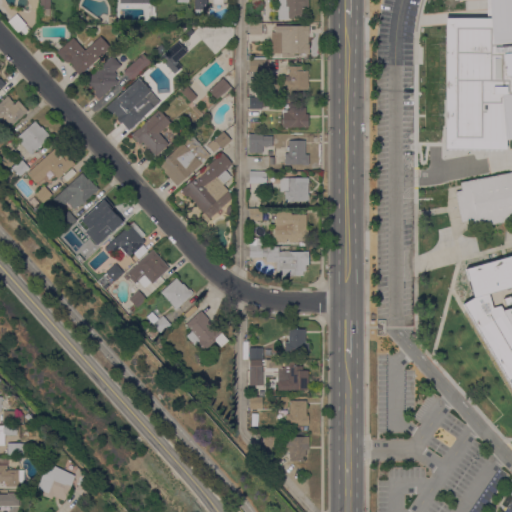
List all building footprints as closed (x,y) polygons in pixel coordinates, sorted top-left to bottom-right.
[(29,0),(38,0),(38,9),(38,11),(30,11),(30,7),(29,7),(29,0)] [(38,0),(50,0),(50,15),(48,15),(48,16),(44,16),(44,19),(39,19),(39,9),(38,9),(38,0)] [(207,0),(207,9),(199,9),(199,14),(196,14),(196,11),(195,11),(195,0),(207,0)] [(277,1),(279,1),(279,0),(308,0),(308,8),(303,8),(303,18),(288,18),(288,19),(277,19),(277,1)] [(511,139),(504,140),(503,149),(442,149),(444,18),(487,18),(485,0),(511,0),(511,139)] [(11,21),(17,15),(31,31),(25,36),(11,21)] [(262,24),(262,35),(249,35),(249,24),(262,24)] [(309,26),(308,54),(294,54),(294,58),(281,57),(281,53),(271,53),(271,32),(274,32),(274,26),(309,26)] [(70,67),(72,65),(69,62),(68,62),(67,62),(64,61),(56,52),(72,37),(84,50),(100,36),(110,48),(78,76),(70,67)] [(178,42),(187,52),(177,61),(182,67),(174,74),(160,58),(178,42)] [(161,45),(165,50),(159,55),(155,51),(161,45)] [(143,54),(151,63),(131,81),(123,72),(143,54)] [(83,82),(112,56),(121,66),(114,72),(118,76),(115,78),(118,82),(98,100),(83,82)] [(249,60),(254,60),(254,57),(266,57),(266,60),(268,60),(268,61),(268,72),(249,72),(249,61),(249,60)] [(307,83),(308,83),(308,91),(285,91),(285,80),(288,80),(288,66),(302,66),(302,70),(308,71),(307,83)] [(129,130),(121,123),(120,124),(116,120),(118,118),(114,113),(111,115),(105,108),(138,78),(160,102),(129,130)] [(216,99),(209,91),(223,78),(230,87),(216,99)] [(179,90),(185,85),(196,97),(190,103),(179,90)] [(10,127),(3,119),(0,122),(0,102),(7,96),(14,104),(18,101),(27,111),(10,127)] [(268,98),(268,107),(262,107),(262,109),(258,109),(258,111),(253,111),(253,109),(249,109),(249,98),(268,98)] [(159,110),(165,117),(166,116),(169,119),(168,120),(170,123),(159,133),(168,144),(153,158),(145,149),(147,147),(142,142),(139,144),(131,135),(159,110)] [(283,128),(283,126),(280,125),(281,120),(283,119),(283,110),(305,110),(305,114),(308,114),(308,128),(283,128)] [(40,127),(41,127),(50,137),(31,155),(16,139),(35,121),(40,127)] [(223,131),(231,141),(221,149),(220,147),(213,153),(207,145),(223,131)] [(201,164),(202,164),(176,186),(163,171),(164,170),(157,162),(163,157),(165,159),(192,135),(210,156),(201,164)] [(249,135),(271,135),(271,146),(262,145),(262,146),(249,146),(249,135)] [(305,155),(308,155),(308,165),(303,165),(292,164),(292,165),(285,165),(285,154),(288,154),(288,151),(287,151),(287,147),(288,147),(288,140),(305,141),(305,155)] [(58,179),(50,170),(46,174),(46,175),(36,184),(27,174),(57,146),(74,164),(58,179)] [(222,153),(232,164),(225,170),(231,177),(222,185),(230,194),(230,198),(231,199),(205,223),(194,211),(198,207),(188,196),(187,197),(181,191),(222,153)] [(11,167),(21,159),(29,168),(19,177),(11,167)] [(511,220),(468,229),(466,221),(459,222),(454,192),(460,190),(458,182),(511,171),(511,220)] [(267,172),(267,183),(249,183),(249,172),(267,172)] [(82,174),(87,180),(88,179),(95,186),(98,189),(85,201),(86,202),(83,205),(82,204),(78,207),(77,206),(74,209),(67,202),(61,208),(53,199),(82,174)] [(308,178),(308,179),(309,179),(309,184),(308,184),(308,195),(309,195),(309,200),(308,200),(308,202),(285,202),(285,191),(279,191),(279,178),(308,178)] [(42,204),(34,194),(44,186),(52,195),(42,204)] [(103,199),(111,208),(110,209),(114,214),(115,214),(122,222),(97,245),(78,224),(82,221),(81,220),(103,199)] [(233,206),(234,215),(228,215),(226,213),(226,209),(229,206),(233,206)] [(262,221),(249,221),(249,209),(262,209),(262,221)] [(77,220),(66,229),(58,220),(68,211),(77,220)] [(291,211),(291,214),(306,214),(306,230),(308,230),(308,239),(297,239),(297,243),(289,243),(289,239),(287,239),(287,242),(276,242),(276,240),(274,240),(274,213),(275,213),(275,211),(291,211)] [(130,225),(145,242),(129,257),(127,254),(121,259),(114,252),(110,256),(104,249),(130,225)] [(249,238),(262,238),(262,246),(249,246),(249,238)] [(138,259),(133,254),(143,245),(148,250),(138,259)] [(278,247),(278,252),(309,252),(309,265),(306,265),(306,272),(303,272),(303,277),(282,277),(282,275),(276,275),(276,262),(266,262),(266,258),(249,258),(249,246),(262,246),(278,247)] [(152,250),(169,268),(152,284),(150,282),(144,288),(138,281),(135,284),(130,278),(127,280),(123,277),(152,250)] [(85,252),(88,256),(83,260),(80,256),(85,252)] [(511,388),(462,304),(473,297),(465,269),(510,256),(511,263),(511,303),(501,308),(502,310),(511,307),(511,388)] [(113,282),(105,272),(116,263),(124,273),(113,282)] [(176,278),(182,284),(183,283),(188,290),(190,289),(193,293),(192,294),(192,295),(175,309),(160,292),(176,278)] [(138,290),(146,299),(133,312),(132,312),(129,309),(133,305),(128,299),(138,290)] [(155,308),(162,316),(163,315),(171,325),(161,334),(152,325),(153,324),(146,316),(155,308)] [(200,310),(209,319),(208,320),(215,328),(217,327),(223,332),(221,334),(228,341),(221,347),(215,341),(204,351),(197,343),(195,346),(186,336),(191,331),(185,325),(200,310)] [(288,342),(288,329),(305,329),(305,344),(308,344),(308,354),(285,354),(285,343),(288,342)] [(262,348),(262,359),(249,359),(249,348),(262,348)] [(249,385),(249,361),(262,361),(262,367),(264,367),(264,371),(263,371),(263,385),(249,385)] [(277,390),(277,368),(266,368),(265,361),(281,361),(281,368),(284,368),(284,361),(296,361),(296,366),(302,366),(302,370),(308,370),(308,390),(277,390)] [(262,409),(249,409),(249,398),(262,398),(262,409)] [(306,401),(306,416),(309,416),(308,426),(285,425),(285,414),(289,414),(289,400),(306,401)] [(16,411),(16,423),(3,423),(3,411),(16,411)] [(34,421),(31,424),(24,417),(27,414),(34,421)] [(0,426),(3,426),(3,425),(17,425),(17,436),(5,435),(5,446),(0,446),(0,426)] [(263,435),(276,435),(276,446),(263,446),(263,435)] [(291,437),(308,437),(308,450),(305,450),(305,456),(303,456),(303,461),(289,461),(289,448),(286,448),(286,435),(291,435),(291,437)] [(20,443),(20,444),(26,444),(26,454),(21,455),(7,456),(7,443),(20,443)] [(0,458),(8,458),(8,465),(7,465),(7,470),(19,470),(19,487),(6,487),(6,482),(0,482),(0,458)] [(64,501),(53,496),(52,500),(42,495),(43,491),(37,489),(47,463),(75,476),(64,501)] [(94,487),(83,498),(74,490),(78,486),(77,484),(75,472),(77,469),(94,487)] [(0,494),(7,494),(7,493),(19,493),(19,506),(0,506),(0,494)]
